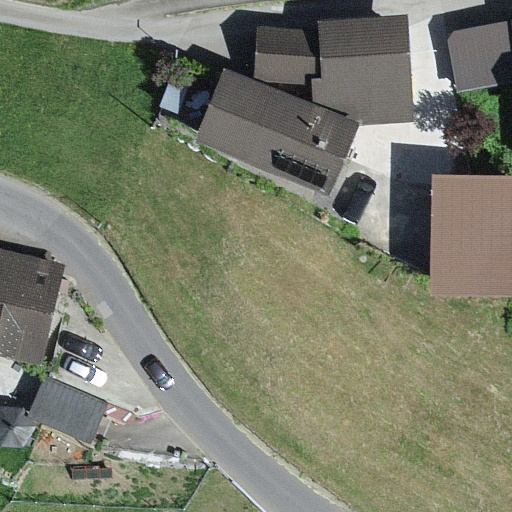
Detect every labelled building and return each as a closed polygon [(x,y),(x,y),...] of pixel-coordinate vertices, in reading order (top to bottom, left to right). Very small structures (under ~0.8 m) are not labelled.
[(317,28),(317,37),(256,34),(253,90),(310,93),(310,114),(359,133),(414,129),(406,22),(317,28)] [(511,28),(450,41),(445,50),(455,102),(511,90),(511,28)] [(253,90),(223,78),(193,150),(329,206),(359,133),(310,114),(253,90)] [(511,190),(431,189),(429,311),(511,312),(511,190)] [(65,261),(0,245),(0,351),(41,361),(65,261)] [(109,404),(45,376),(27,417),(91,446),(109,404)]
